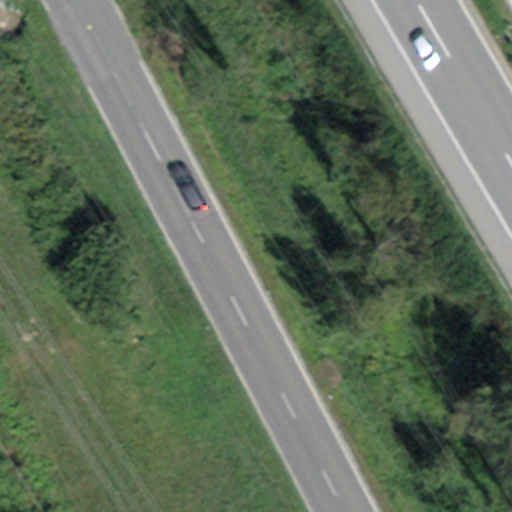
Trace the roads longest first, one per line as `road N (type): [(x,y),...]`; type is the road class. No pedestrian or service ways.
road 1 (secondary): [(342,511),(76,0)]
road 2 (motorway): [(412,0),(511,164)]
